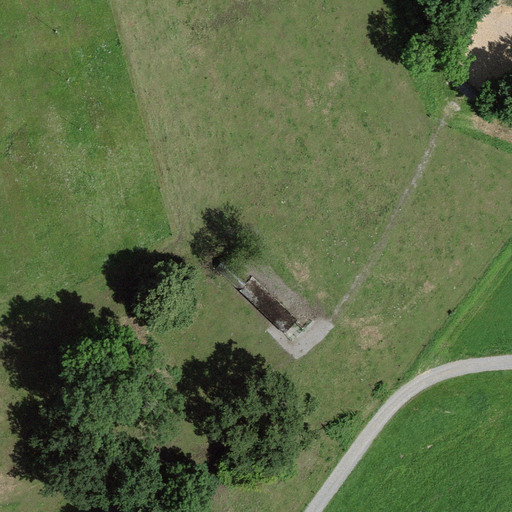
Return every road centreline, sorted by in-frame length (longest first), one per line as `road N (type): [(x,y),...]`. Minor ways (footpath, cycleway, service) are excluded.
road 1 (track): [(104,511),(144,476),(186,393),(306,349)]
road 2 (track): [(314,511),(390,403),(452,367),(511,364)]
